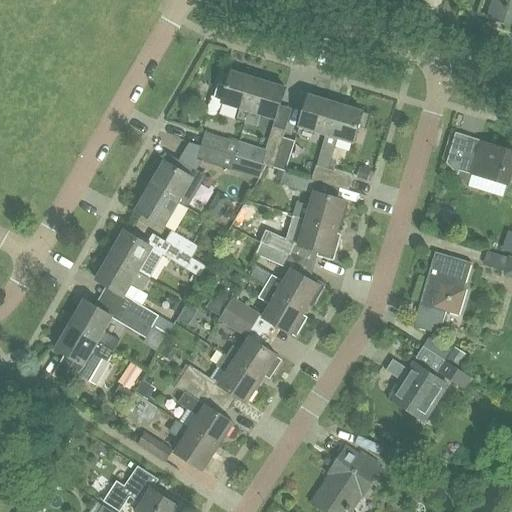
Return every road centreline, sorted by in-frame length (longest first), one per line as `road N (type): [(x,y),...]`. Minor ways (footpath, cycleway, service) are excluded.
road 1 (residential): [(243,511),(375,296),(441,55)]
road 2 (residential): [(36,255),(181,0)]
road 3 (residential): [(441,55),(254,0)]
